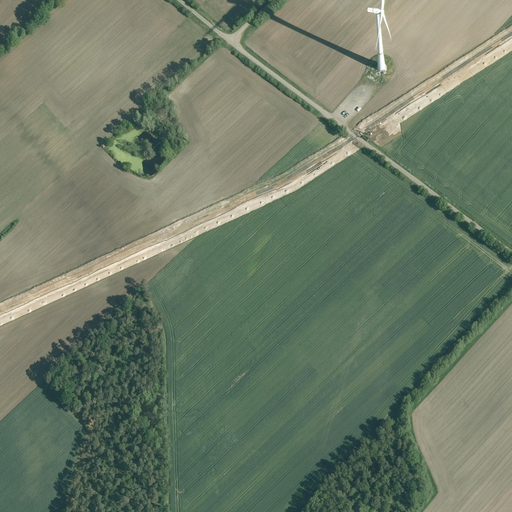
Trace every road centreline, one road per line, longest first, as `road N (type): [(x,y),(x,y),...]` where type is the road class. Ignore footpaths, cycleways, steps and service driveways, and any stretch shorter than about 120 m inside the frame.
road 1 (unknown): [(511,295),(212,87),(247,49)]
road 2 (residential): [(228,35),(511,250)]
